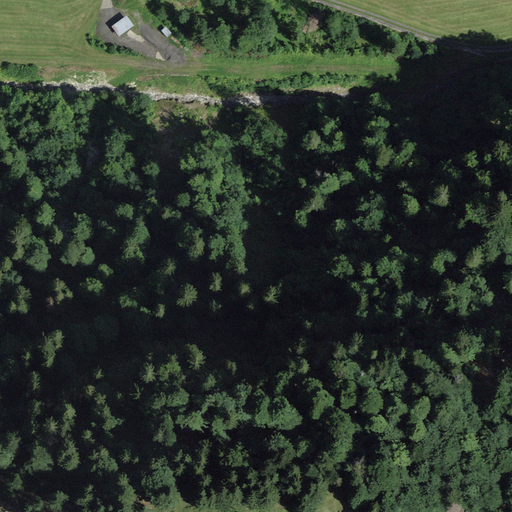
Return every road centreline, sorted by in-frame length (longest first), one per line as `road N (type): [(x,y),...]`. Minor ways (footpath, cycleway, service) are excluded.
road 1 (track): [(171,59),(215,73),(418,69),(480,51)]
road 2 (track): [(511,49),(480,51),(315,0)]
